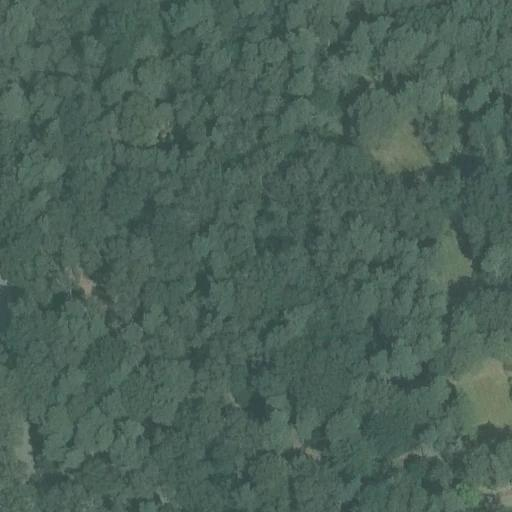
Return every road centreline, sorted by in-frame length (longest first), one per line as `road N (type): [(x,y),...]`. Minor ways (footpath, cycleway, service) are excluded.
road 1 (unclassified): [(30,511),(0,292)]
road 2 (unknown): [(387,434),(405,423),(420,427),(459,495),(511,510)]
